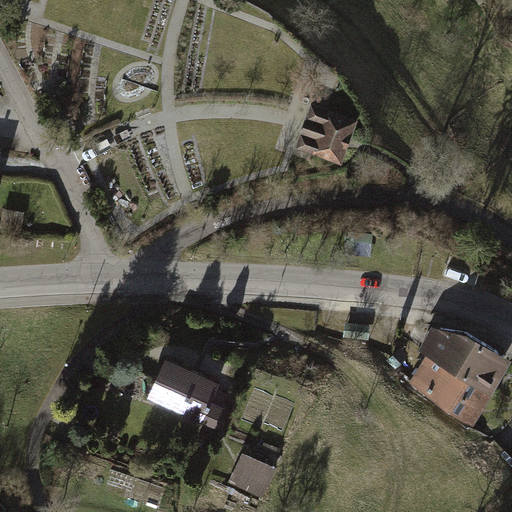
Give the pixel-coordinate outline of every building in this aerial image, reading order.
[(492,0),(472,0),(483,13),(495,4),(492,0)] [(308,129),(300,152),(346,167),(353,145),(360,126),(314,111),(308,129)] [(421,350),(429,355),(495,397),(511,370),(511,360),(484,342),(436,326),(421,350)] [(429,355),(409,387),(475,429),(495,397),(429,355)] [(168,361),(150,403),(222,434),(232,411),(215,404),(223,384),(168,361)] [(243,457),(229,488),(262,503),(277,472),(243,457)]
